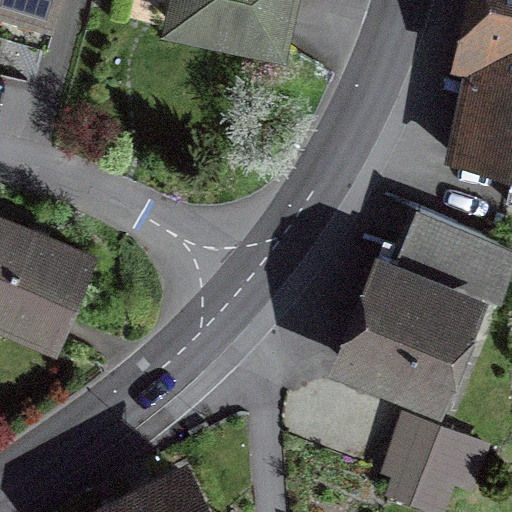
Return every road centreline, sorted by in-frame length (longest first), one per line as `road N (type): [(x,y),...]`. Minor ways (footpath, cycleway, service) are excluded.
road 1 (residential): [(242,288),(340,145),(402,0)]
road 2 (residential): [(0,485),(185,346),(242,288)]
road 3 (residential): [(0,158),(141,213),(242,288)]
